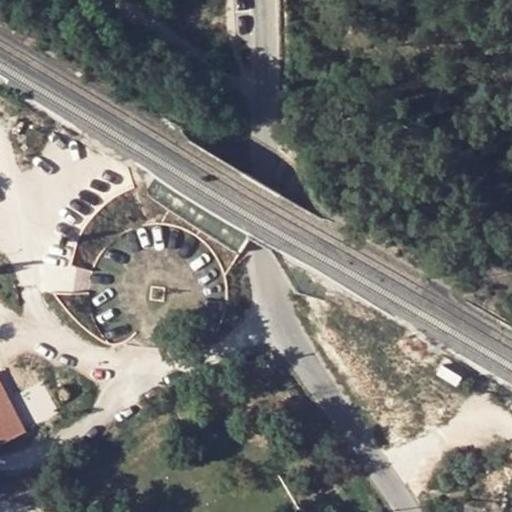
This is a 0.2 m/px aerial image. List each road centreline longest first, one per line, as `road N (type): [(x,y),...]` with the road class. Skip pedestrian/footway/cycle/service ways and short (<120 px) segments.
road 1 (unclassified): [(264,0),(263,237),(276,326),(409,511)]
road 2 (track): [(123,0),(179,25),(266,23)]
road 3 (track): [(511,427),(484,419),(439,432),(379,471)]
